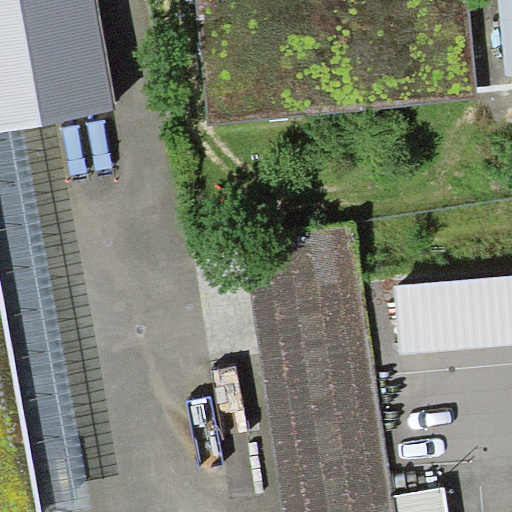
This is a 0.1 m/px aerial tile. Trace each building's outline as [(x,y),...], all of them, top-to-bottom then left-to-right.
[(0,0),(0,134),(22,131),(118,113),(97,0),(0,0)] [(475,97),(464,0),(196,0),(210,124),(475,97)] [(511,75),(511,0),(499,0),(508,76),(511,75)] [(22,131),(0,134),(0,273),(42,511),(48,511),(90,507),(22,131)] [(394,511),(392,497),(350,223),(242,240),(282,511),(394,511)] [(42,511),(0,273),(0,511),(42,511)] [(511,274),(397,284),(402,353),(511,344),(511,274)] [(448,511),(445,487),(392,497),(394,511),(448,511)]
